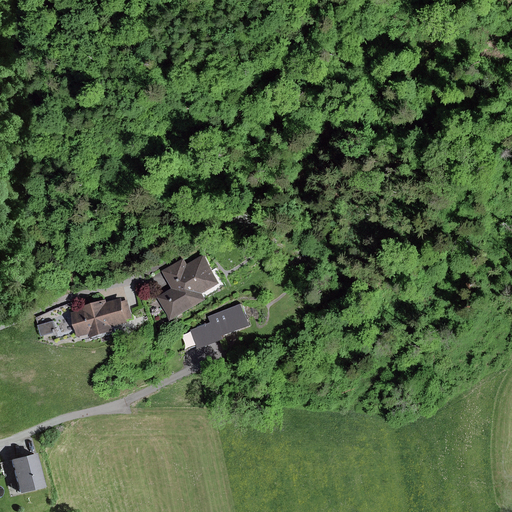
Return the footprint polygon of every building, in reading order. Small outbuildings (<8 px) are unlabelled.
[(187,265),(183,259),(162,271),(172,289),(157,297),(170,321),(207,300),(203,294),(220,284),(204,256),(187,265)] [(122,302),(121,298),(106,302),(106,300),(82,306),(82,309),(70,312),(77,338),(89,334),(90,338),(114,332),(113,327),(128,323),(127,319),(132,318),(127,300),(122,302)] [(249,326),(241,304),(208,317),(210,323),(190,330),(198,349),(224,339),(222,336),(249,326)] [(56,332),(52,321),(38,326),(41,337),(56,332)] [(38,453),(13,460),(21,493),(47,487),(38,453)]
